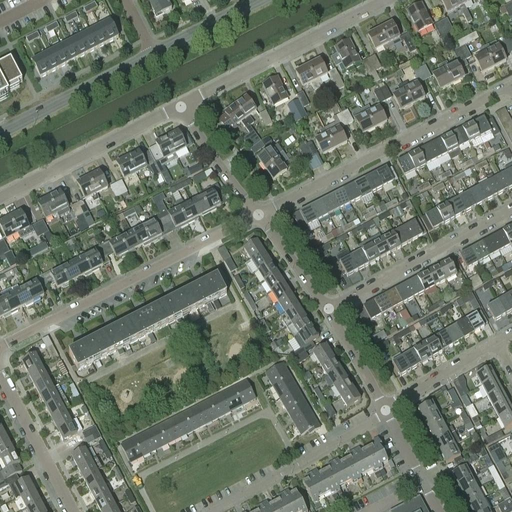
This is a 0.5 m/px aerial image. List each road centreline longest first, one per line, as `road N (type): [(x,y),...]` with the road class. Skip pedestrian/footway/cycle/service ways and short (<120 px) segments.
road 1 (residential): [(0,349),(258,214)]
road 2 (residential): [(258,214),(511,83)]
road 3 (residential): [(179,107),(387,0)]
road 4 (residential): [(326,308),(511,208)]
road 5 (residential): [(205,511),(385,411)]
road 6 (residential): [(0,197),(179,107)]
road 7 (tertiary): [(0,132),(154,52)]
road 8 (residential): [(74,511),(0,370)]
road 9 (residential): [(258,214),(179,107)]
road 10 (residential): [(385,411),(499,343)]
